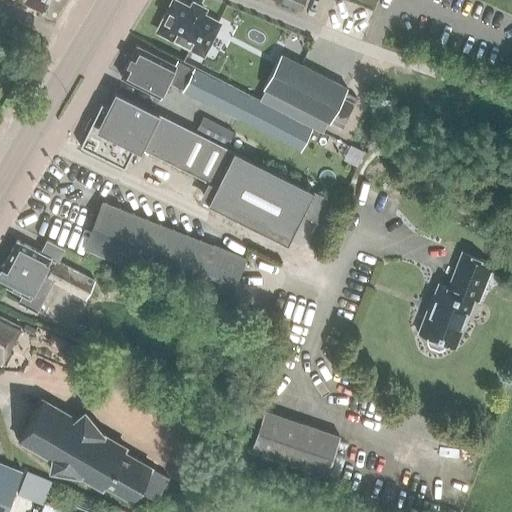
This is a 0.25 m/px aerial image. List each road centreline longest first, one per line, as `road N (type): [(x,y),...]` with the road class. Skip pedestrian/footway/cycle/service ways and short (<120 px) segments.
road 1 (unknown): [(50,141),(317,273),(327,273),(364,237),(433,260)]
road 2 (unclassified): [(511,106),(235,0)]
road 3 (primary): [(0,195),(111,0)]
